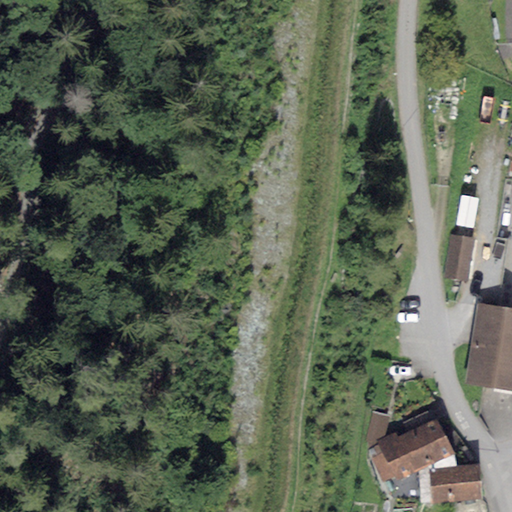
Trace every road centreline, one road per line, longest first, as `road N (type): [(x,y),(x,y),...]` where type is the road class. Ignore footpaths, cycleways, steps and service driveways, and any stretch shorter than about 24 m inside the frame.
road 1 (unclassified): [(409,0),(406,48),(431,314),(441,370),(500,511)]
road 2 (track): [(255,511),(267,392),(297,260),(324,0)]
road 3 (track): [(0,329),(26,233),(31,152),(99,0)]
